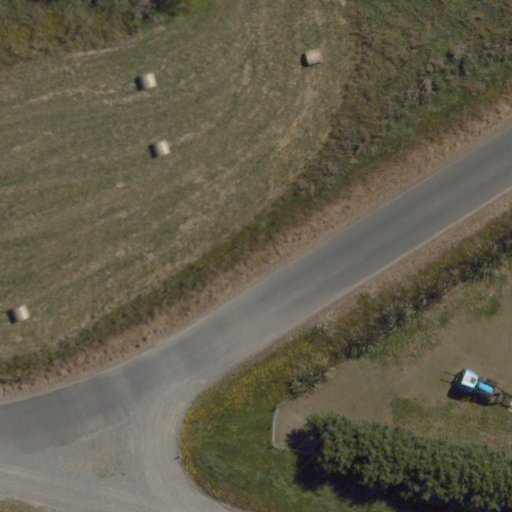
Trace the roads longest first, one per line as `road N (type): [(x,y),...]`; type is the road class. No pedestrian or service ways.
road 1 (unclassified): [(36,478),(78,432),(135,393),(511,158)]
road 2 (unclassified): [(36,478),(171,511)]
